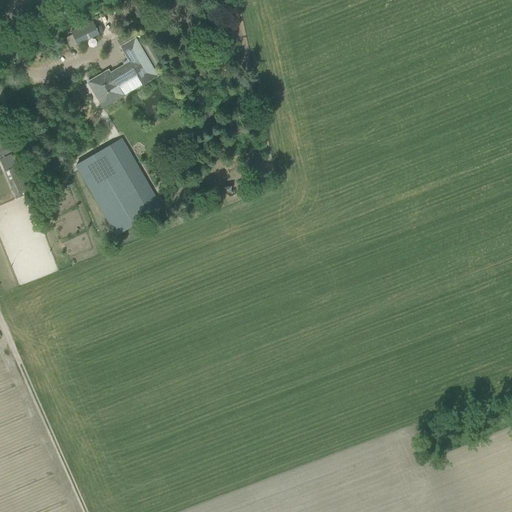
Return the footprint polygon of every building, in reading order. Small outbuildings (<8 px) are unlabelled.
[(93,21),(71,32),(77,44),(99,34),(93,21)] [(158,76),(135,38),(120,47),(129,62),(105,76),(103,73),(88,82),(100,102),(103,100),(107,106),(122,97),(117,87),(135,76),(136,75),(142,85),(158,76)] [(121,138),(110,144),(151,215),(162,209),(121,138)] [(0,155),(1,158),(10,152),(5,145),(0,147),(0,155)] [(0,159),(0,160),(4,171),(13,168),(16,166),(11,155),(0,159)] [(13,168),(4,171),(16,198),(27,193),(16,166),(13,168)]
